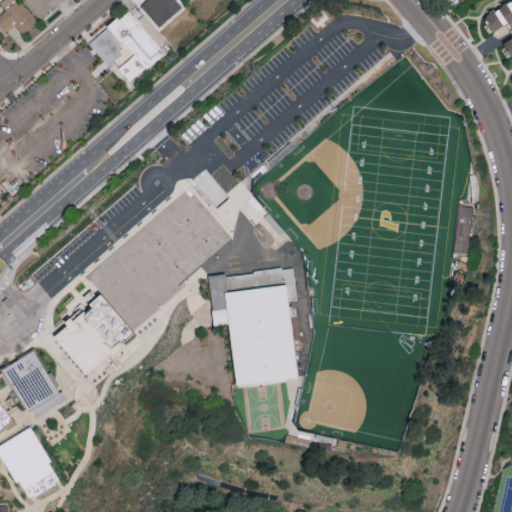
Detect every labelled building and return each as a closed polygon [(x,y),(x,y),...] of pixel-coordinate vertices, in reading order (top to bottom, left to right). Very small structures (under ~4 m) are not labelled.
[(0,1),(6,11),(0,14),(0,26),(4,32),(16,24),(21,32),(35,23),(20,0),(1,0),(0,1)] [(26,0),(39,17),(62,0),(26,0)] [(182,6),(176,0),(144,0),(140,5),(159,27),(182,6)] [(511,0),(509,0),(483,15),(492,32),(511,19),(511,0)] [(108,65),(123,53),(118,48),(125,42),(148,68),(165,54),(127,9),(88,42),(108,65)] [(511,32),(501,38),(509,54),(511,52),(511,32)] [(467,253),(474,207),(460,205),(453,251),(467,253)] [(162,308),(167,304),(176,314),(171,318),(180,329),(158,349),(132,319),(128,323),(149,347),(88,400),(41,345),(129,269),(138,281),(143,277),(151,286),(146,290),(162,308)] [(296,274),(299,301),(292,301),(297,334),(302,377),(251,382),(240,383),(234,335),(232,321),(217,323),(211,275),(214,274),(228,273),(228,274),(228,276),(247,274),(250,274),(295,269),(296,274)] [(60,393),(72,393),(80,402),(69,411),(63,402),(37,418),(29,413),(3,371),(34,352),(60,393)] [(0,426),(11,418),(0,402),(0,426)] [(0,442),(0,450),(26,498),(60,479),(31,425),(0,442)] [(0,511),(0,497),(9,497),(22,496),(23,511),(0,511)]
